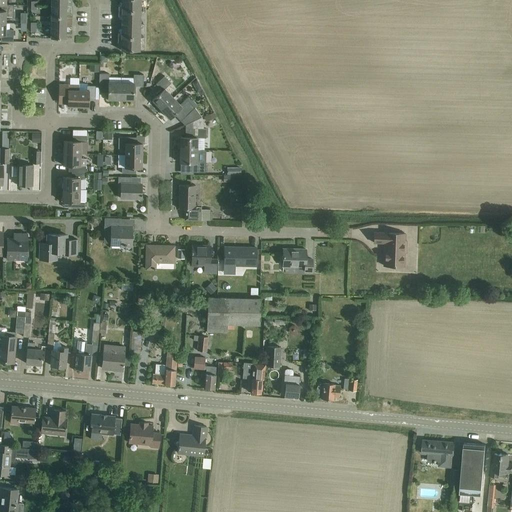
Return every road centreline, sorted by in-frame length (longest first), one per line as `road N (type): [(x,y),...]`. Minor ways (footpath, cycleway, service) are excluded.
road 1 (residential): [(511,431),(0,381)]
road 2 (residential): [(346,232),(161,228),(154,216),(157,131),(141,113),(50,121)]
road 3 (residential): [(52,46),(24,49),(17,63),(19,118),(50,121)]
